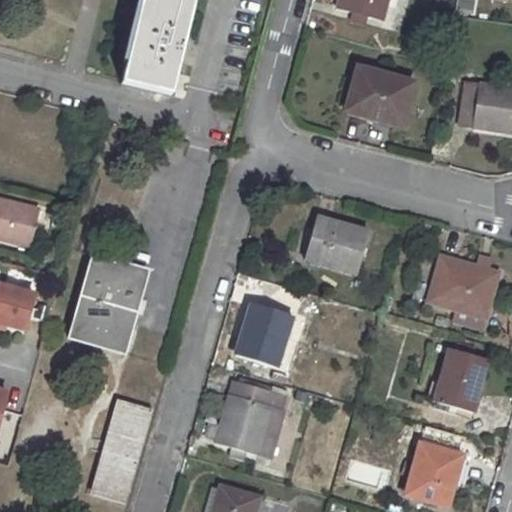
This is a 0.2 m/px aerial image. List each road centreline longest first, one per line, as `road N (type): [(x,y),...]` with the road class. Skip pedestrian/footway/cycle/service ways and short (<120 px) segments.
road 1 (residential): [(256,144),(149,511)]
road 2 (residential): [(511,211),(256,144)]
road 3 (residential): [(207,125),(0,71)]
road 4 (residential): [(256,144),(293,0)]
road 5 (unknown): [(207,125),(226,0)]
